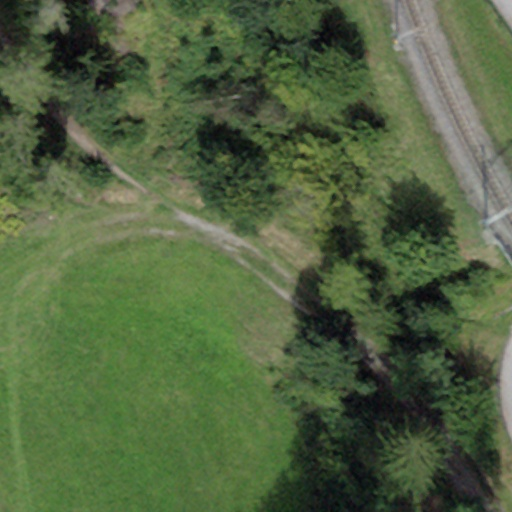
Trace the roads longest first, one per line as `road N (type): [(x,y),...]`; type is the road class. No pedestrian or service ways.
road 1 (track): [(113,170),(243,254),(386,370),(477,511)]
road 2 (track): [(208,232),(149,223),(70,244)]
